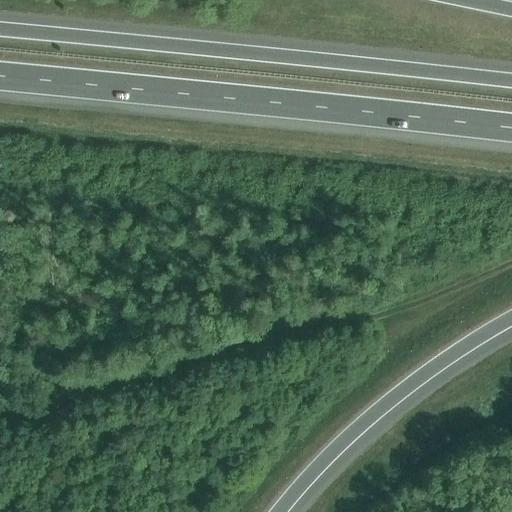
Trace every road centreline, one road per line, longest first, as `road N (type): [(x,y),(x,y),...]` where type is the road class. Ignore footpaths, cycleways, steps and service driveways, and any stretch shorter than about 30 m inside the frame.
road 1 (motorway): [(511,87),(0,30)]
road 2 (motorway): [(0,75),(511,128)]
road 3 (motorway): [(283,511),(406,390),(511,324)]
